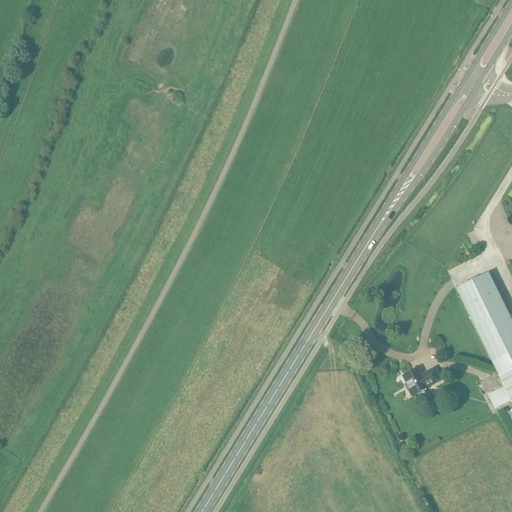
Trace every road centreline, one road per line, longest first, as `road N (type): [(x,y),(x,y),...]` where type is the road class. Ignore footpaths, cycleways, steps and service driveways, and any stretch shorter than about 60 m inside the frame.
road 1 (primary): [(200,511),(354,262)]
road 2 (primary): [(354,262),(479,85)]
road 3 (primary): [(467,78),(354,262)]
